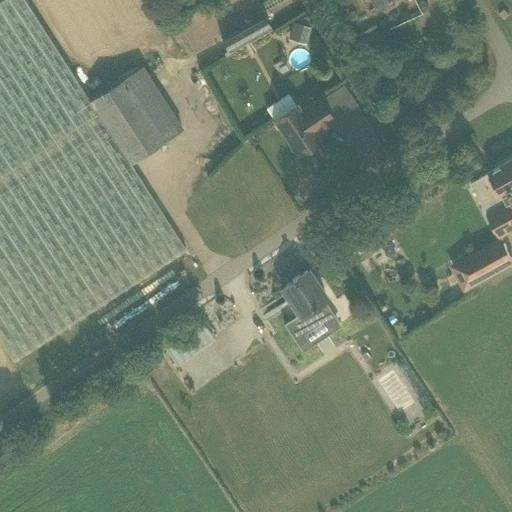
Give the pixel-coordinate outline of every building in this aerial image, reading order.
[(1,0),(0,1),(0,338),(14,360),(186,249),(129,162),(89,100),(24,0),(1,0)] [(373,0),(378,9),(393,0),(373,0)] [(264,16),(221,40),(228,51),(270,27),(264,16)] [(311,27),(293,21),(287,38),(306,44),(311,27)] [(140,66),(89,100),(129,162),(181,129),(140,66)] [(296,104),(274,119),(298,154),(319,139),(315,132),(333,120),(319,98),(300,111),(296,104)] [(500,235),(500,234),(511,227),(511,159),(480,177),(497,209),(488,214),(500,235)] [(357,261),(369,278),(400,257),(388,241),(357,261)] [(484,277),(511,262),(511,257),(505,243),(474,260),(484,277)] [(326,298),(306,270),(281,287),(298,313),(287,321),(287,320),(283,323),(293,337),(297,335),(326,315),(319,303),(326,298)] [(205,327),(165,344),(171,358),(211,340),(205,327)] [(424,421),(427,425),(433,421),(430,417),(424,421)]
